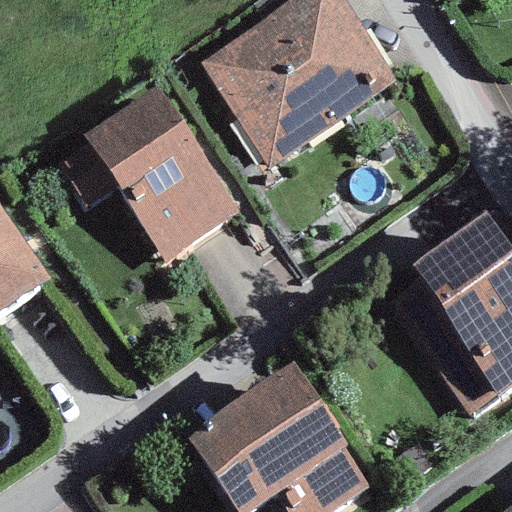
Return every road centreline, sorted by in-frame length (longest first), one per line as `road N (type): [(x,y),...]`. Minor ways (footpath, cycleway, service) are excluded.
road 1 (residential): [(0,509),(501,168),(511,184)]
road 2 (track): [(400,0),(501,168)]
